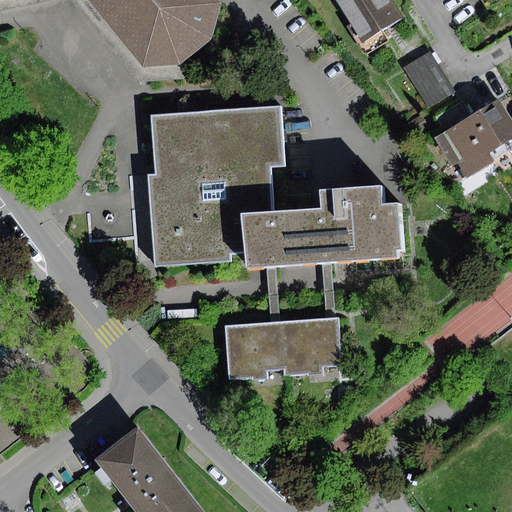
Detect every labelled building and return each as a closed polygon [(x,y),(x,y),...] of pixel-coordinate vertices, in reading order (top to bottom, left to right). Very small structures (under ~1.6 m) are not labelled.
[(221,0),(220,0),(86,0),(143,69),(182,66),(214,37),(221,0)] [(335,0),(362,43),(402,18),(390,0),(335,0)] [(429,109),(455,94),(430,54),(405,69),(429,109)] [(436,117),(445,132),(472,116),(463,101),(436,117)] [(490,152),(511,139),(511,121),(502,105),(484,116),(481,111),(472,116),(445,132),(435,138),(453,169),(459,165),(467,180),(496,163),(490,152)] [(280,108),(151,116),(155,176),(149,176),(155,268),(231,262),(230,253),(245,252),(242,214),(273,212),(270,166),(284,166),(280,108)] [(320,209),(273,212),(242,214),(245,252),(246,270),(266,268),(276,268),(323,264),(332,264),(396,259),(396,249),(403,249),(400,203),(384,204),(383,186),(319,190),(320,209)] [(323,264),(327,319),(336,318),(332,264),(323,264)] [(266,268),(270,323),(280,322),(276,268),(266,268)] [(327,319),(282,322),(285,369),(286,376),(309,374),(309,377),(321,376),(321,365),(341,363),(338,318),(336,318),(327,319)] [(266,371),(285,369),(282,322),(280,322),(270,323),(225,326),(229,380),(252,378),(253,382),(267,381),(266,371)] [(130,501),(137,511),(194,511),(200,508),(143,433),(101,464),(130,501)]
